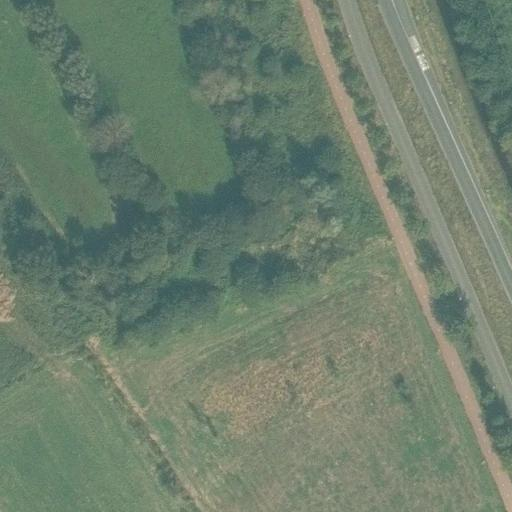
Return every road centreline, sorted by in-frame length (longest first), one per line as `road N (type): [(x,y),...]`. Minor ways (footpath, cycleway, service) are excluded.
road 1 (secondary): [(348,0),(511,403)]
road 2 (secondary): [(511,285),(391,0)]
